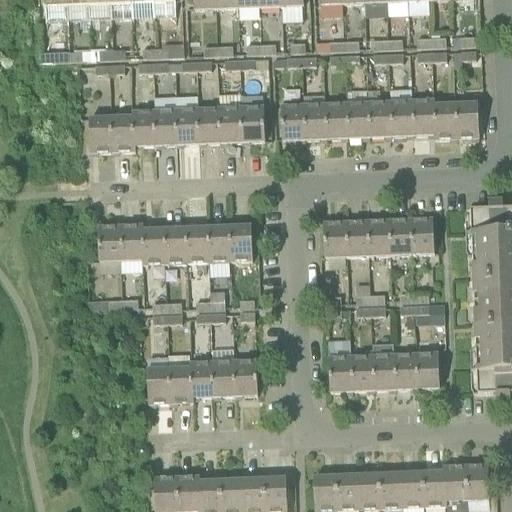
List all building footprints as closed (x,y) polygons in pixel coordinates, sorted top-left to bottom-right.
[(45,0),(46,26),(56,25),(68,25),(67,0),(45,0)] [(67,0),(68,25),(80,24),(80,33),(90,33),(89,0),(67,0)] [(110,0),(89,0),(90,33),(99,33),(99,23),(111,23),(110,0)] [(110,0),(111,23),(123,23),(123,32),(133,31),(132,0),(110,0)] [(132,0),(133,31),(142,31),(142,22),(155,21),(153,0),(132,0)] [(176,13),(175,0),(153,0),(155,21),(176,21),(176,13)] [(215,0),(193,0),(194,14),(216,13),(215,0)] [(215,0),(216,13),(238,13),(237,0),(215,0)] [(237,0),(238,13),(260,12),(259,0),(237,0)] [(259,0),(260,12),(282,11),(281,0),(259,0)] [(304,10),(303,0),(281,0),(282,11),(304,10)] [(342,0),(320,0),(320,9),(342,9),(342,0)] [(342,0),(342,9),(364,8),(364,0),(342,0)] [(373,47),(366,47),(366,55),(388,55),(388,45),(388,35),(373,35),(373,47)] [(476,50),(476,41),(461,41),(461,50),(476,50)] [(446,43),(432,44),(432,53),(447,52),(446,43)] [(404,44),(388,45),(388,55),(404,54),(404,44)] [(418,54),(432,53),(432,44),(418,44),(418,54)] [(319,57),(344,56),(344,47),(319,48),(319,57)] [(366,47),(344,47),(344,56),(366,55),(366,47)] [(292,58),(307,57),(306,48),(292,49),(292,58)] [(277,49),(262,50),(262,60),(277,59),(277,49)] [(248,60),(262,60),(262,50),(247,51),(248,60)] [(234,51),(218,52),(218,61),(234,61),(234,51)] [(207,61),(218,61),(218,52),(207,52),(207,61)] [(185,61),(185,53),(156,54),(156,63),(185,61)] [(144,63),(156,63),(156,54),(144,55),(144,63)] [(477,65),(476,55),(461,56),(461,57),(462,66),(477,65)] [(113,64),(113,56),(91,57),(92,65),(113,64)] [(113,56),(113,64),(126,64),(126,56),(113,56)] [(447,56),(433,57),(434,67),(448,66),(447,56)] [(91,57),(70,58),(70,66),(92,65),(91,57)] [(419,67),(434,67),(433,57),(419,58),(419,67)] [(462,66),(461,57),(453,57),(454,74),(462,73),(462,66)] [(70,66),(70,58),(58,58),(58,66),(70,66)] [(404,58),(390,59),(390,69),(405,68),(404,58)] [(376,69),(390,69),(390,59),(375,59),(376,69)] [(331,70),(346,70),(346,60),(331,61),(331,70)] [(360,60),(346,60),(346,70),(361,69),(360,60)] [(289,72),(303,72),(303,62),(288,63),(289,72)] [(317,62),(303,62),(303,72),(318,71),(317,62)] [(228,74),(241,74),(241,65),(228,66),(228,74)] [(256,65),(241,65),(241,74),(256,73),(256,65)] [(184,76),(198,76),(198,66),(184,67),(184,76)] [(212,66),(198,66),(198,76),(212,75),(212,66)] [(154,69),(155,78),(169,77),(169,68),(154,69)] [(140,79),(155,78),(154,69),(140,69),(140,79)] [(110,80),(110,70),(96,71),(96,80),(110,80)] [(110,70),(110,80),(125,79),(125,70),(110,70)] [(411,105),(413,141),(434,140),(433,110),(435,110),(435,104),(411,105)] [(411,105),(390,106),(391,141),(413,141),(411,105)] [(390,106),(368,107),(369,142),(391,141),(390,106)] [(368,107),(346,108),(348,143),(369,142),(368,107)] [(346,108),(325,109),(326,144),(348,143),(346,108)] [(480,143),(478,108),(456,109),(457,144),(480,143)] [(325,109),(303,110),(304,145),(326,144),(325,109)] [(434,145),(457,144),(456,109),(435,110),(433,110),(434,140),(434,145)] [(281,111),(283,146),(304,145),(303,110),(281,111)] [(244,147),(266,146),(264,111),(243,112),(244,147)] [(243,112),(221,113),(222,148),(244,147),(243,112)] [(221,113),(199,114),(201,149),(222,148),(221,113)] [(199,114),(178,115),(179,150),(201,149),(199,114)] [(136,151),(158,151),(156,115),(132,116),(132,121),(135,121),(136,151)] [(178,115),(156,115),(158,151),(179,150),(178,115)] [(112,122),(114,157),(136,156),(136,151),(135,121),(132,121),(112,122)] [(89,123),(91,158),(114,157),(112,122),(89,123)] [(511,212),(503,213),(503,204),(489,205),(489,213),(471,214),(467,214),(467,215),(471,215),(473,262),(511,260),(511,212)] [(434,223),(411,224),(412,259),(435,258),(434,223)] [(389,225),(391,260),(412,259),(411,224),(389,225)] [(369,261),(391,260),(389,225),(368,226),(369,261)] [(346,227),(347,262),(369,261),(368,226),(346,227)] [(324,228),(325,263),(347,262),(346,227),(324,228)] [(144,230),(121,231),(122,266),(142,265),(145,265),(144,235),(144,230)] [(121,231),(98,231),(100,267),(122,266),(121,231)] [(209,232),(210,267),(232,266),(230,231),(209,232)] [(232,266),(253,266),(252,231),(230,231),(232,266)] [(187,233),(188,268),(210,267),(209,232),(187,233)] [(166,234),(167,269),(188,268),(187,233),(166,234)] [(167,269),(166,234),(144,235),(145,265),(142,265),(142,270),(167,269)] [(511,260),(473,262),(475,307),(511,306),(511,260)] [(210,296),(211,307),(212,307),(212,316),(225,315),(224,296),(210,296)] [(415,299),(414,308),(429,307),(429,298),(415,299)] [(414,308),(415,299),(400,299),(399,308),(414,308)] [(357,310),(371,310),(371,300),(357,301),(357,310)] [(386,300),(371,300),(371,310),(386,309),(386,300)] [(327,302),(327,311),(342,310),(341,301),(327,302)] [(138,303),(124,304),(124,313),(138,312),(138,303)] [(124,313),(124,304),(89,306),(89,314),(124,313)] [(255,313),(255,305),(240,305),(240,314),(255,313)] [(511,306),(475,307),(476,353),(511,351),(511,306)] [(212,307),(211,307),(197,307),(197,316),(212,316),(212,307)] [(168,309),(169,318),(182,317),(182,308),(168,309)] [(169,318),(168,309),(153,309),(153,318),(169,318)] [(430,329),(446,329),(445,309),(429,310),(430,319),(430,329)] [(415,310),(400,311),(401,320),(415,320),(415,310)] [(429,310),(415,310),(415,320),(430,319),(429,310)] [(372,321),(371,311),(357,312),(358,322),(372,321)] [(371,311),(372,321),(387,321),(386,311),(371,311)] [(327,314),(328,323),(342,323),(342,314),(327,314)] [(241,326),(255,326),(256,326),(255,317),(241,318),(241,326)] [(197,329),(213,328),(212,319),(197,319),(197,329)] [(212,319),(213,328),(225,328),(225,319),(212,319)] [(168,321),(169,330),(182,329),(182,320),(168,321)] [(169,330),(168,321),(153,321),(154,330),(169,330)] [(350,347),(328,348),(330,397),(353,396),(351,361),(350,347)] [(373,361),(375,395),(396,395),(395,360),(394,349),(373,350),(373,361)] [(474,398),(474,399),(496,398),(496,406),(511,406),(511,398),(511,397),(511,351),(476,353),(478,397),(474,398)] [(439,358),(416,359),(418,394),(440,393),(439,358)] [(416,359),(395,360),(396,395),(418,394),(416,359)] [(375,395),(373,361),(351,361),(353,396),(375,395)] [(258,400),(257,365),(236,366),(237,401),(258,400)] [(236,366),(214,367),(216,402),(237,401),(236,366)] [(214,367),(191,367),(191,373),(193,373),(194,403),(216,402),(214,367)] [(170,374),(172,408),(194,408),(194,403),(193,373),(191,373),(170,374)] [(148,375),(149,409),(172,408),(170,374),(148,375)] [(445,511),(448,511),(447,511),(467,511),(467,505),(466,470),(443,471),(444,476),(445,511)] [(467,505),(490,504),(489,470),(466,470),(467,505)] [(423,511),(428,511),(445,511),(444,476),(422,477),(423,511)] [(401,511),(423,511),(422,477),(401,478),(401,511)] [(380,511),(401,511),(401,478),(379,479),(380,511)] [(358,511),(380,511),(379,479),(357,480),(358,511)] [(337,511),(358,511),(357,480),(336,481),(337,511)] [(200,481),(177,482),(178,511),(201,511),(200,486),(200,481)] [(337,511),(336,481),(314,482),(315,511),(337,511)] [(178,511),(177,482),(155,483),(155,511),(178,511)] [(244,511),(266,511),(265,483),(243,484),(244,511)] [(287,511),(287,483),(265,483),(266,511),(287,511)] [(222,511),(244,511),(243,484),(222,485),(222,511)] [(222,511),(222,485),(200,486),(201,511),(222,511)]
